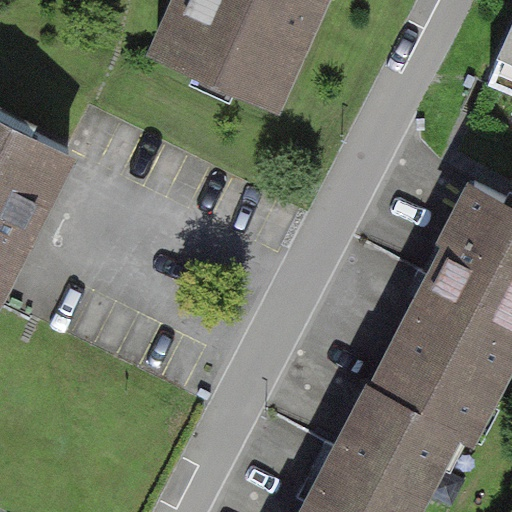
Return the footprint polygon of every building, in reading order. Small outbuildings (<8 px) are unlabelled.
[(288,103),(332,0),(174,0),(155,47),(288,103)] [(511,15),(484,76),(511,88),(511,15)] [(0,302),(69,158),(0,124),(0,302)] [(511,196),(478,179),(394,345),(493,395),(511,357),(511,196)] [(394,345),(307,511),(432,511),(493,395),(394,345)]
